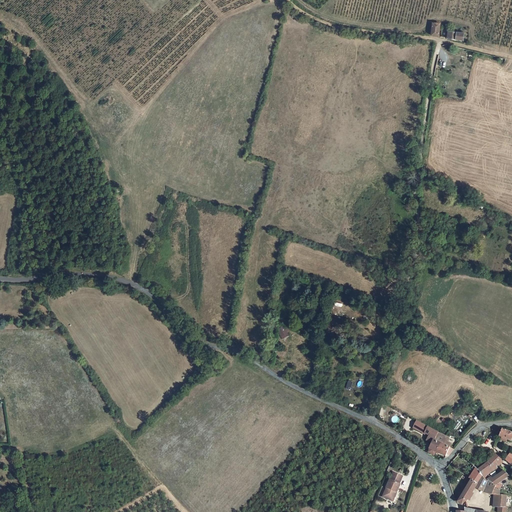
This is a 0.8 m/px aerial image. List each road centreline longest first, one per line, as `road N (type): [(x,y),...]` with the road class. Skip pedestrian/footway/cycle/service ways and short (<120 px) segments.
road 1 (unclassified): [(0,278),(92,274),(136,285),(193,337),(237,351),(371,421)]
road 2 (unclassified): [(439,40),(417,178),(419,234),(371,421)]
road 3 (track): [(290,0),(337,26),(439,40)]
